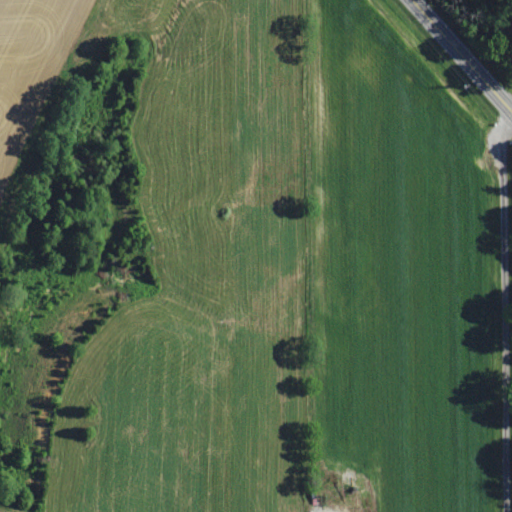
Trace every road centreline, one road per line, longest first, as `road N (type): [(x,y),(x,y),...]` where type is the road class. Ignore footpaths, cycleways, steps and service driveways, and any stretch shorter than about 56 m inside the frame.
road 1 (residential): [(501,511),(501,96)]
road 2 (primary): [(511,107),(412,0)]
